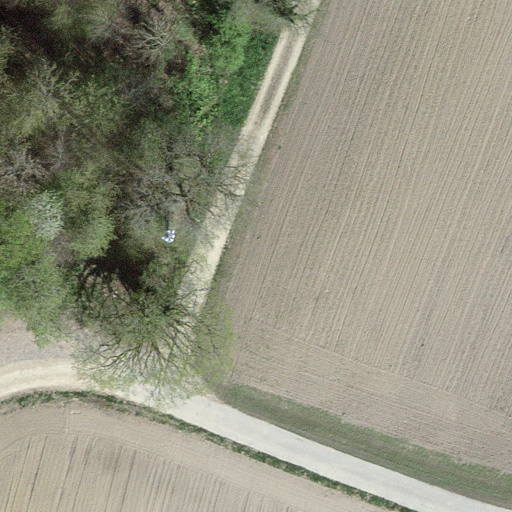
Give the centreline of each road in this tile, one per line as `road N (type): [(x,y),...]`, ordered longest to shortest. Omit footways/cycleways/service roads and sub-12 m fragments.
road 1 (track): [(156,395),(307,0)]
road 2 (unclassified): [(461,511),(156,395)]
road 3 (unclassified): [(0,385),(77,375),(156,395)]
